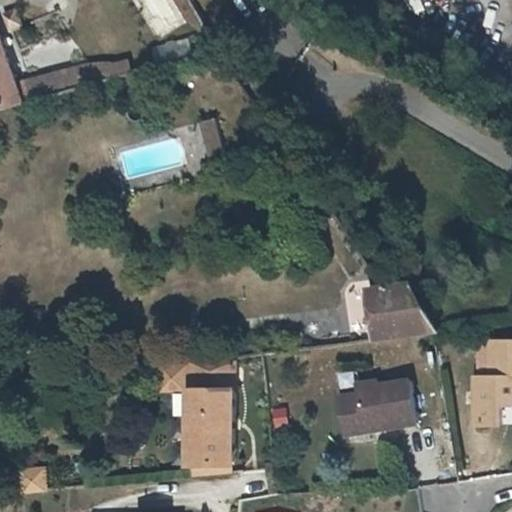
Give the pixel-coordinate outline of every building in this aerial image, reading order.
[(31,34),(17,37),(21,53),(36,50),(31,34)] [(0,129),(109,106),(103,84),(45,99),(45,102),(30,105),(4,39),(0,39),(0,129)] [(183,40),(148,45),(150,62),(185,58),(183,40)] [(196,123),(206,158),(220,154),(210,118),(196,123)] [(426,299),(380,301),(384,338),(436,331),(442,329),(426,299)] [(493,377),(478,377),(477,422),(501,423),(502,403),(511,402),(511,341),(495,341),(493,377)] [(224,362),(197,368),(196,474),(227,472),(224,362)] [(369,391),(349,395),(355,432),(376,428),(374,419),(392,416),(393,425),(426,420),(419,378),(387,384),(386,379),(367,382),(369,391)] [(270,410),(274,429),(288,426),(284,407),(270,410)] [(374,419),(376,428),(393,425),(392,416),(374,419)] [(399,475),(393,446),(378,448),(384,478),(399,475)] [(31,470),(32,491),(52,490),(51,469),(31,470)] [(227,472),(196,474),(197,485),(228,484),(227,472)] [(348,509),(348,493),(322,493),(322,509),(348,509)]
